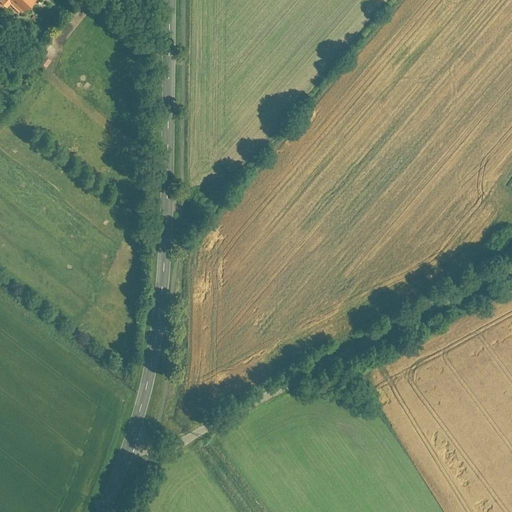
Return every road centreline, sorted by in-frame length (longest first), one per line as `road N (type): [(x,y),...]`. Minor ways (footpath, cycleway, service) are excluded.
road 1 (tertiary): [(133,436),(164,281),(168,0)]
road 2 (residential): [(133,436),(184,438),(511,267)]
